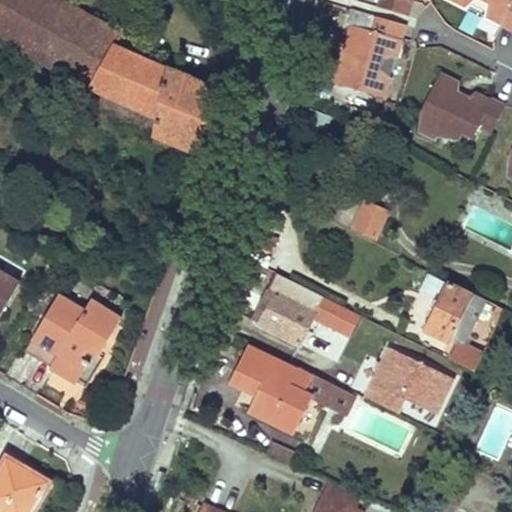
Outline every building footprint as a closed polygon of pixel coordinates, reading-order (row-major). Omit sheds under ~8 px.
[(53,0),(0,0),(0,37),(89,88),(83,103),(149,135),(201,156),(217,93),(114,49),(119,37),(53,0)] [(408,16),(412,1),(409,0),(381,0),(379,8),(408,16)] [(501,23),(511,28),(511,0),(453,0),(466,6),(472,0),(485,0),(485,4),(505,14),(501,23)] [(501,23),(505,14),(485,4),(484,15),(501,23)] [(356,12),(337,83),(385,97),(391,79),(375,69),(376,62),(386,60),(391,40),(401,41),(406,26),(356,12)] [(391,40),(386,60),(397,58),(401,41),(391,40)] [(420,132),(437,141),(438,137),(443,126),(462,134),(472,139),(477,128),(490,135),(503,107),(490,99),(488,103),(472,95),(464,100),(458,97),(458,84),(440,74),(421,111),(420,132)] [(383,121),(378,131),(387,137),(394,127),(383,121)] [(462,134),(443,126),(438,137),(459,140),(462,134)] [(355,227),(376,237),(387,213),(367,203),(355,227)] [(277,239),(255,232),(249,247),(272,254),(277,239)] [(268,269),(272,254),(249,247),(246,258),(268,269)] [(0,314),(19,284),(0,272),(0,314)] [(324,296),(276,273),(253,320),(300,344),(313,317),(324,296)] [(471,369),(475,371),(504,309),(476,295),(475,297),(450,284),(427,330),(447,340),(449,338),(458,342),(449,358),(451,359),(471,369)] [(58,296),(32,338),(58,355),(51,367),(75,383),(89,361),(83,358),(88,350),(99,356),(123,317),(93,298),(84,312),(58,296)] [(361,315),(324,296),(313,317),(351,336),(361,315)] [(58,355),(32,338),(24,350),(51,367),(58,355)] [(311,395),(319,380),(252,347),(234,384),(258,396),(251,412),(292,432),(311,395)] [(465,382),(471,369),(451,359),(442,379),(458,388),(462,380),(465,382)] [(319,380),(311,395),(345,412),(351,396),(319,380)] [(445,393),(433,416),(447,424),(459,400),(445,393)] [(272,443),(268,453),(293,463),(297,453),(272,443)] [(464,445),(457,461),(467,465),(473,452),(473,448),(464,445)] [(8,458),(0,471),(0,511),(29,511),(47,482),(8,458)] [(457,461),(454,467),(464,472),(467,465),(457,461)]
